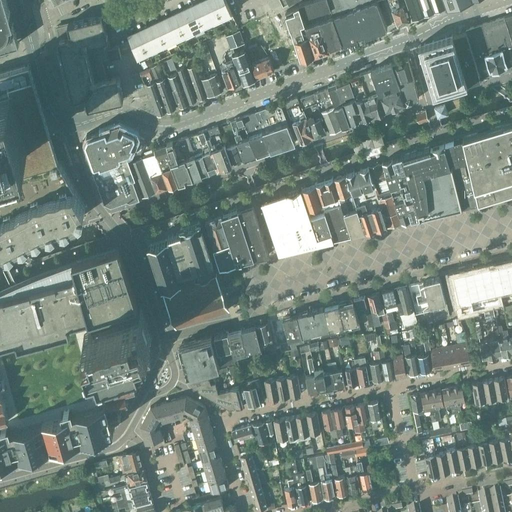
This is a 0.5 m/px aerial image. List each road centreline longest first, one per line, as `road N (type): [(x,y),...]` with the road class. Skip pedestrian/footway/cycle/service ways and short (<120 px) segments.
road 1 (tertiary): [(69,126),(124,110),(176,123),(197,117),(508,0)]
road 2 (unclassified): [(511,200),(224,274),(238,320)]
road 3 (unclassified): [(238,320),(511,248)]
road 4 (residential): [(246,511),(220,423),(392,387)]
road 5 (unclassified): [(166,338),(135,247),(89,193),(69,126)]
road 6 (unclassified): [(0,472),(120,433),(164,357),(166,338)]
